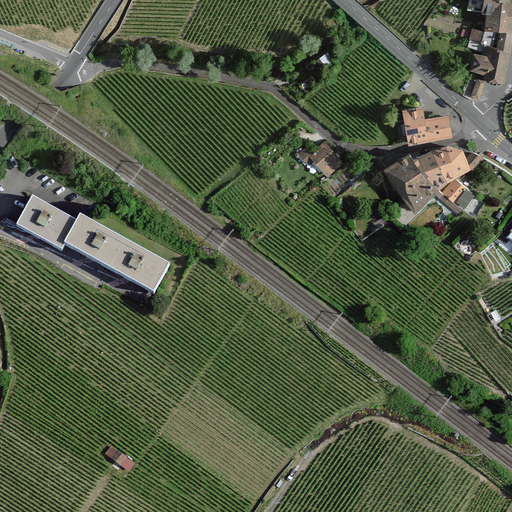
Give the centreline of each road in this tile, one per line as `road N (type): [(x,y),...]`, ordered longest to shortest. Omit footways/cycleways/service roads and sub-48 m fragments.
road 1 (residential): [(478,120),(453,140),(387,151),(348,147),(275,88),(122,62),(72,65)]
road 2 (track): [(270,511),(314,451),(372,411),(405,417),(441,438)]
road 3 (tertiary): [(478,120),(344,0)]
